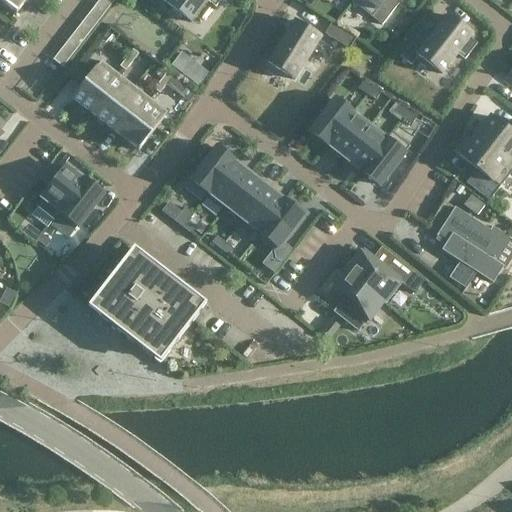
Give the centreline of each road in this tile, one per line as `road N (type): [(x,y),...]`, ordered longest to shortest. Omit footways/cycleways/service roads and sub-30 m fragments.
road 1 (residential): [(511,36),(375,231),(211,100)]
road 2 (residential): [(0,335),(137,196)]
road 3 (tertiary): [(162,511),(0,405)]
road 4 (residential): [(137,196),(3,92)]
road 5 (residential): [(137,196),(211,100)]
